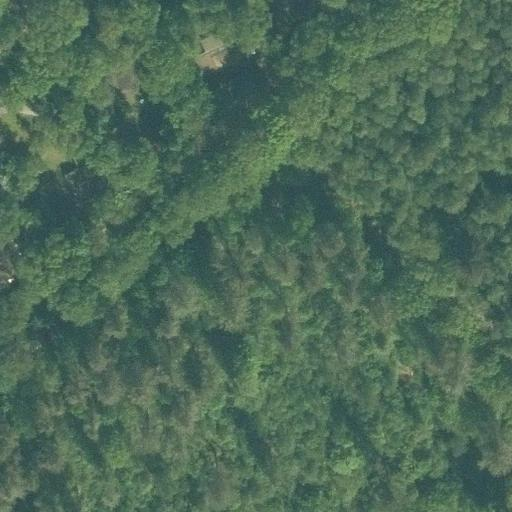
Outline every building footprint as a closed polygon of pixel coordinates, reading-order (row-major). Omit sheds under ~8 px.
[(281,0),(291,17),(319,0),(281,0)] [(238,33),(194,53),(207,83),(233,72),(234,74),(252,66),(238,33)] [(105,72),(121,89),(132,89),(138,83),(137,51),(104,52),(105,72)] [(92,157),(64,171),(77,199),(106,185),(92,157)] [(9,233),(0,237),(0,277),(25,265),(9,233)]
